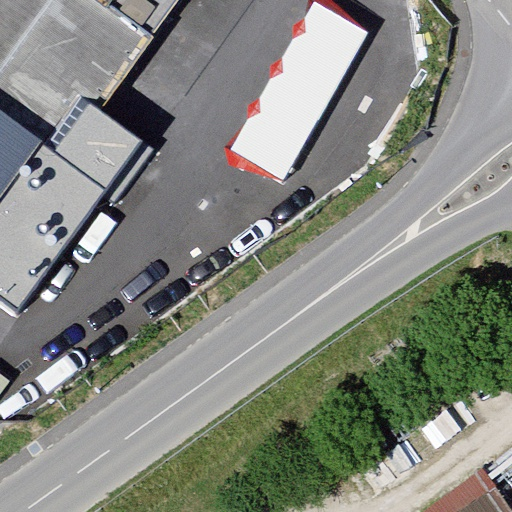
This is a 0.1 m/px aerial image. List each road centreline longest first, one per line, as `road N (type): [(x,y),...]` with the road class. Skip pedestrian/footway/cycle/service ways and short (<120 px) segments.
road 1 (unclassified): [(23,511),(322,298)]
road 2 (unclassified): [(511,93),(322,298)]
road 3 (unclassified): [(322,298),(511,208)]
